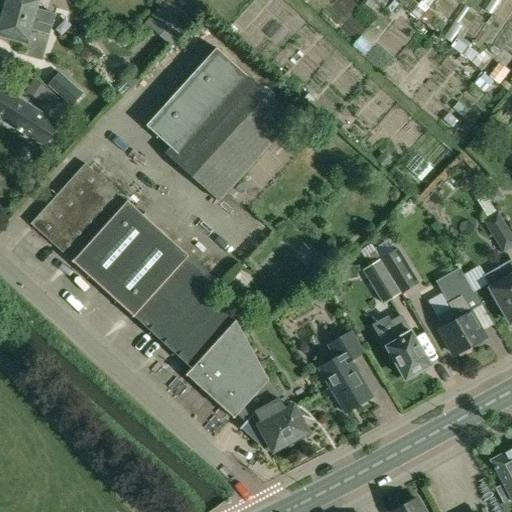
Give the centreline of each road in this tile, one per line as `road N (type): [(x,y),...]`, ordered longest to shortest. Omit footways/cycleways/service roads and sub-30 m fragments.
road 1 (residential): [(263,511),(0,263)]
road 2 (primary): [(285,511),(511,391)]
